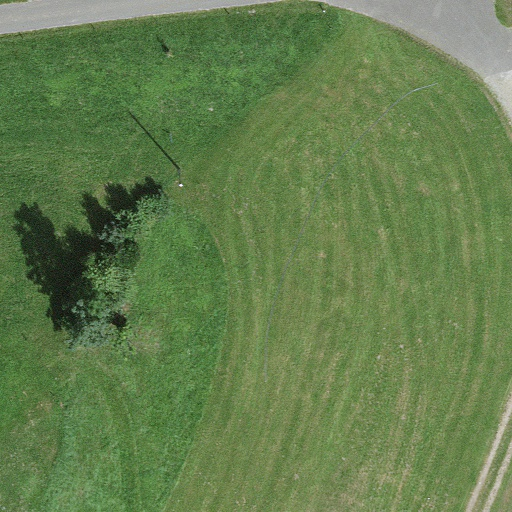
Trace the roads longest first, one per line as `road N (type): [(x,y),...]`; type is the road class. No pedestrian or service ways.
road 1 (unclassified): [(0,20),(179,0)]
road 2 (track): [(511,92),(470,44),(400,0)]
